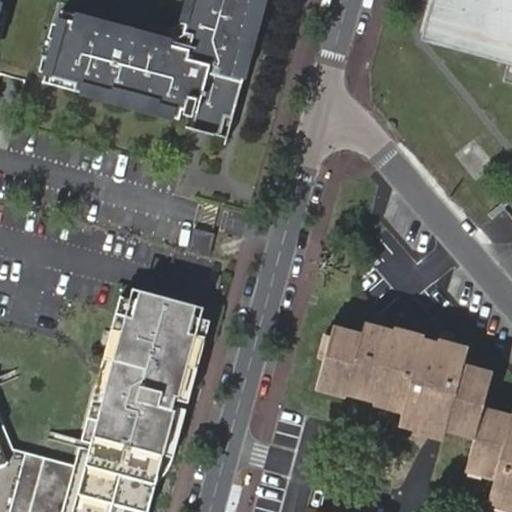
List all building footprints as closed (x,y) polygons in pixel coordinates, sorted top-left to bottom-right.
[(233,118),(253,44),(245,42),(256,0),(193,0),(184,37),(174,42),(83,18),(81,24),(61,18),(46,75),(75,83),(73,90),(121,103),(123,96),(157,105),(156,112),(180,118),(182,109),(185,110),(184,113),(193,115),(189,128),(228,138),(233,118)] [(253,44),(264,0),(256,0),(245,42),(253,44)] [(511,0),(430,0),(421,36),(511,61),(511,0)] [(157,105),(123,96),(121,103),(156,112),(157,105)] [(210,256),(216,233),(195,228),(189,251),(210,256)] [(0,511),(148,511),(177,408),(173,407),(177,394),(173,393),(176,380),(181,365),(187,366),(195,335),(190,333),(193,319),(195,307),(137,290),(133,303),(129,316),(121,314),(117,331),(109,360),(116,361),(108,392),(90,388),(67,467),(4,450),(0,439),(0,511)] [(113,312),(121,314),(129,316),(133,303),(116,298),(113,312)] [(209,324),(193,319),(190,333),(195,335),(206,337),(209,324)] [(108,328),(90,388),(108,392),(116,361),(109,360),(117,331),(108,328)] [(431,421),(428,433),(443,437),(445,431),(447,426),(472,433),(470,440),(464,462),(465,465),(493,473),(491,479),(487,496),(488,500),(488,502),(501,505),(506,491),(511,493),(511,422),(503,420),(477,413),(485,381),(452,373),(454,366),(456,357),(438,352),(434,367),(418,363),(422,348),(413,346),(383,338),(354,330),(352,337),(329,332),(327,338),(321,363),(315,385),(343,393),(374,401),(401,408),(400,414),(397,424),(413,430),(416,416),(431,421)] [(385,332),(383,338),(413,346),(415,339),(385,332)] [(173,393),(177,394),(189,397),(206,337),(195,335),(187,366),(183,382),(176,380),(173,393)] [(314,361),(321,363),(327,338),(320,337),(314,361)] [(424,343),(422,348),(438,352),(456,357),(457,352),(424,343)] [(438,352),(422,348),(418,363),(434,367),(438,352)] [(183,382),(187,366),(181,365),(176,380),(183,382)] [(486,376),(454,366),(452,373),(485,381),(486,376)] [(341,399),(343,393),(315,385),(314,392),(341,399)] [(373,407),(400,414),(401,408),(374,401),(373,407)] [(445,431),(470,440),(472,433),(447,426),(445,431)] [(443,437),(428,433),(413,430),(410,435),(442,443),(443,437)] [(463,471),(491,479),(493,473),(465,465),(464,466),(463,471)] [(501,505),(511,508),(511,493),(506,491),(501,505)] [(503,511),(511,511),(511,508),(501,505),(488,502),(487,502),(485,508),(503,511)]
